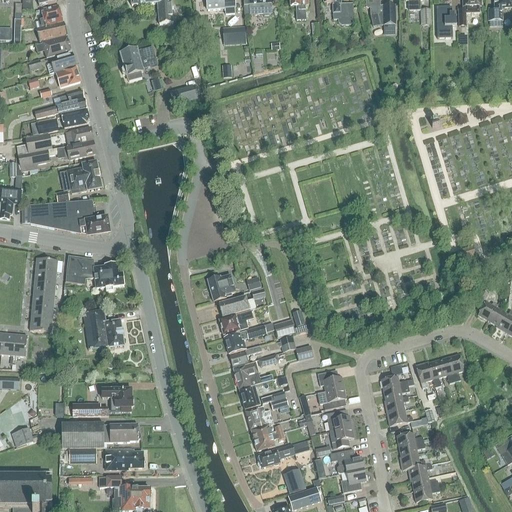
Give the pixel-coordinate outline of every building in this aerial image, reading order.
[(32,0),(22,0),(22,12),(33,13),(32,0)] [(157,0),(143,0),(145,6),(157,5),(159,26),(173,25),(170,0),(165,0),(157,1),(157,0)] [(234,11),(233,0),(206,0),(207,12),(225,11),(225,16),(234,15),(234,11)] [(243,17),(271,16),(271,7),(270,6),(269,0),(248,0),(249,6),(243,6),(243,17)] [(289,0),(290,8),(291,8),(296,8),(296,21),(305,21),(305,7),(308,7),(307,0),(289,0)] [(353,23),(353,20),(353,5),(340,5),(340,0),(323,0),(323,5),(332,5),(333,21),(338,21),(338,24),(342,27),(350,27),(353,23)] [(380,27),(384,27),(394,27),(394,7),(379,8),(379,0),(380,0),(383,0),(382,0),(366,0),(365,1),(365,7),(367,10),(370,10),(370,16),(372,28),(380,27)] [(409,12),(419,12),(420,27),(431,27),(430,10),(420,10),(419,2),(423,2),(423,0),(404,0),(405,2),(408,2),(409,12)] [(458,10),(458,19),(458,28),(466,28),(466,15),(479,14),(479,8),(481,8),(480,0),(461,0),(462,10),(458,10)] [(504,10),(511,9),(511,7),(511,0),(493,0),(494,10),(487,10),(488,23),(502,22),(502,12),(504,12),(504,10)] [(40,22),(41,29),(62,23),(61,21),(62,21),(59,10),(58,10),(58,7),(57,8),(36,13),(36,15),(39,14),(40,14),(43,21),(40,22)] [(451,8),(436,9),(437,40),(452,39),(452,28),(456,28),(456,18),(452,18),(451,8)] [(39,44),(67,38),(63,23),(62,24),(62,23),(41,29),(35,30),(39,44)] [(318,25),(311,25),(312,38),(319,38),(318,25)] [(244,29),(222,30),(223,47),(245,46),(244,29)] [(11,33),(0,33),(0,41),(11,42),(11,33)] [(109,36),(112,48),(121,45),(119,34),(109,36)] [(71,53),(67,38),(39,44),(41,44),(42,46),(35,48),(37,55),(44,53),(46,60),(71,53)] [(157,66),(156,63),(153,49),(137,53),(137,51),(120,55),(123,69),(121,72),(122,76),(125,77),(125,79),(127,79),(128,83),(142,79),(141,74),(144,73),(143,71),(149,70),(151,70),(156,69),(157,66)] [(50,65),(47,66),(46,68),(49,76),(53,75),(55,75),(55,74),(75,68),(72,55),(49,61),(50,65)] [(39,61),(27,65),(30,73),(42,70),(39,61)] [(233,66),(225,66),(225,78),(233,77),(233,66)] [(55,74),(55,75),(60,90),(68,87),(68,88),(80,84),(76,68),(75,68),(55,74)] [(499,77),(488,78),(489,87),(499,87),(499,77)] [(37,80),(28,83),(30,91),(39,88),(37,80)] [(197,102),(193,87),(170,93),(173,108),(197,102)] [(39,93),(41,100),(51,97),(49,91),(39,93)] [(78,111),(86,109),(84,100),(82,93),(67,97),(59,99),(61,107),(34,114),(36,121),(58,116),(58,115),(78,111)] [(0,103),(8,103),(8,94),(0,94),(0,103)] [(85,111),(61,116),(56,117),(57,122),(62,121),(64,130),(87,126),(89,123),(86,110),(85,111)] [(56,120),(36,124),(38,137),(58,133),(56,120)] [(438,127),(436,120),(430,122),(432,129),(438,127)] [(68,148),(93,144),(90,130),(66,135),(68,148)] [(47,152),(52,151),(49,137),(25,140),(26,147),(16,148),(17,157),(19,157),(47,152)] [(67,149),(60,150),(56,151),(58,161),(62,160),(62,162),(68,161),(68,163),(74,162),(74,161),(93,157),(95,155),(93,144),(68,148),(67,149)] [(49,164),(47,152),(19,157),(17,157),(20,175),(38,171),(37,167),(49,164)] [(86,193),(102,190),(102,189),(101,189),(96,165),(97,165),(97,163),(81,166),(82,170),(66,173),(70,193),(71,196),(86,193)] [(20,204),(21,192),(0,190),(0,201),(0,202),(0,206),(0,220),(9,221),(9,216),(12,216),(13,203),(20,204)] [(57,205),(69,203),(67,193),(55,195),(57,205)] [(90,237),(88,222),(95,221),(92,203),(68,205),(68,204),(30,208),(32,226),(56,230),(90,237)] [(106,219),(95,221),(88,222),(90,237),(108,234),(106,219)] [(459,262),(473,258),(471,248),(456,252),(459,262)] [(85,281),(94,280),(92,270),(94,270),(93,262),(68,258),(67,269),(65,284),(84,287),(85,281)] [(36,260),(35,272),(56,274),(57,262),(36,260)] [(104,269),(94,270),(92,270),(94,280),(95,290),(105,289),(106,294),(113,293),(112,288),(123,287),(122,274),(118,275),(117,266),(104,267),(104,269)] [(55,286),(56,274),(35,272),(34,284),(55,286)] [(231,295),(235,294),(230,277),(220,280),(220,279),(207,283),(213,303),(226,300),(226,299),(231,297),(231,295)] [(259,283),(247,286),(249,292),(260,289),(259,283)] [(34,284),(33,296),(54,298),(55,286),(34,284)] [(263,290),(251,293),(253,299),(265,296),(263,290)] [(488,296),(481,292),(472,306),(480,310),(488,296)] [(53,310),(54,298),(33,296),(32,309),(53,310)] [(245,297),(218,305),(222,319),(249,312),(245,297)] [(487,322),(496,307),(492,304),(491,307),(485,303),(477,317),(487,322)] [(487,322),(496,328),(504,314),(496,310),(497,307),(496,307),(487,322)] [(32,309),(30,321),(52,322),(53,310),(32,309)] [(235,317),(236,317),(219,322),(223,337),(240,333),(240,332),(248,330),(246,323),(253,321),(251,312),(235,317)] [(495,329),(505,335),(511,322),(511,313),(510,312),(507,316),(504,314),(496,328),(495,329)] [(107,350),(123,348),(122,338),(123,338),(122,332),(121,332),(120,322),(118,322),(118,323),(106,324),(104,314),(104,313),(86,315),(83,316),(88,352),(107,350)] [(301,314),(293,316),(297,329),(304,327),(301,314)] [(51,335),(52,322),(30,321),(29,333),(51,335)] [(291,322),(273,327),(277,340),(294,335),(291,322)] [(272,326),(267,327),(238,335),(223,339),(228,357),(245,352),(243,342),(248,341),(266,336),(266,334),(274,332),(272,326)] [(305,327),(294,331),(295,336),(307,332),(305,327)] [(1,357),(13,358),(14,337),(2,336),(1,357)] [(27,338),(14,337),(13,358),(25,359),(27,338)] [(279,342),(281,349),(294,345),(292,338),(279,342)] [(296,351),(294,345),(281,349),(282,354),(296,351)] [(248,364),(246,357),(262,353),(260,347),(245,352),(245,354),(229,358),(232,369),(248,364)] [(299,349),(301,361),(315,359),(314,347),(299,349)] [(276,356),(257,362),(260,370),(278,364),(276,356)] [(448,360),(454,384),(460,382),(458,374),(463,373),(459,356),(448,360)] [(104,364),(107,369),(111,370),(115,368),(110,360),(104,364)] [(449,386),(454,384),(448,360),(438,362),(442,379),(447,377),(449,386)] [(438,380),(442,379),(438,362),(428,365),(428,364),(426,364),(431,382),(432,382),(435,390),(440,388),(438,380)] [(431,382),(426,364),(415,368),(420,385),(422,390),(427,389),(425,384),(431,382)] [(266,378),(259,380),(255,365),(233,371),(238,392),(261,385),(267,383),(266,378)] [(401,368),(390,370),(392,377),(402,375),(401,368)] [(324,387),(325,394),(343,390),(341,379),(335,380),(333,373),(317,376),(320,388),(324,387)] [(383,393),(408,388),(414,387),(413,381),(398,384),(397,378),(381,382),(383,393)] [(256,408),(260,407),(255,388),(238,393),(244,412),(256,408)] [(409,394),(408,388),(383,393),(385,403),(402,399),(401,395),(409,394)] [(319,406),(323,405),(325,412),(338,409),(337,403),(345,401),(343,390),(325,394),(317,395),(319,406)] [(131,400),(131,391),(103,391),(103,400),(110,400),(110,413),(131,413),(131,410),(132,410),(132,400),(131,400)] [(269,404),(270,406),(286,401),(283,393),(260,400),(262,406),(269,404)] [(402,399),(385,403),(384,403),(386,416),(404,412),(403,405),(408,404),(407,399),(402,400),(402,399)] [(287,408),(286,401),(270,406),(272,412),(287,408)] [(425,402),(427,414),(434,412),(432,401),(425,402)] [(108,418),(108,410),(99,410),(99,406),(72,407),(72,419),(108,418)] [(310,416),(308,407),(301,409),(304,418),(310,416)] [(245,414),(250,433),(269,427),(274,426),(272,421),(271,418),(270,413),(265,414),(263,408),(245,414)] [(406,419),(404,412),(386,416),(389,428),(407,425),(407,424),(412,423),(411,418),(406,419)] [(329,434),(333,433),(351,429),(349,418),(343,419),(342,413),(325,416),(329,434)] [(138,441),(138,440),(138,428),(137,428),(137,426),(109,427),(103,427),(103,425),(61,426),(61,451),(104,450),(103,445),(129,445),(129,444),(138,444),(138,441)] [(276,436),(283,434),(281,427),(274,429),(275,433),(271,434),(269,427),(250,433),(253,442),(272,437),(272,438),(276,436)] [(351,429),(333,433),(334,439),(330,440),(333,451),(349,448),(347,441),(353,440),(351,429)] [(29,430),(11,436),(16,449),(33,444),(29,430)] [(284,441),(283,434),(276,436),(272,438),(272,437),(253,442),(256,454),(275,448),(273,442),(277,441),(278,443),(284,441)] [(398,450),(423,444),(422,439),(414,440),(413,435),(396,438),(398,450)] [(261,470),(273,467),(275,467),(277,467),(278,465),(280,465),(279,460),(295,456),(293,452),(308,447),(307,443),(258,457),(259,462),(258,464),(259,468),(261,468),(261,470)] [(511,448),(509,443),(497,450),(507,467),(511,464),(511,448)] [(425,450),(423,444),(398,450),(400,459),(399,459),(400,461),(417,458),(416,452),(425,450)] [(353,451),(329,456),(331,464),(337,462),(338,467),(336,470),(337,474),(339,476),(346,474),(363,471),(361,459),(354,460),(353,451)] [(492,457),(489,451),(482,454),(485,461),(492,457)] [(128,471),(144,470),(144,460),(143,460),(143,454),(133,454),(133,452),(121,452),(105,452),(105,453),(105,472),(119,472),(128,472),(128,471)] [(69,453),(69,465),(96,465),(96,453),(69,453)] [(402,472),(407,471),(425,468),(425,467),(424,462),(419,463),(417,458),(400,461),(402,472)] [(410,482),(427,478),(426,472),(432,471),(431,466),(425,467),(425,468),(407,471),(410,482)] [(292,495),(305,491),(299,471),(285,476),(292,495)] [(363,471),(346,474),(347,482),(340,483),(343,495),(361,491),(360,484),(366,483),(363,471)] [(48,511),(49,510),(51,510),(51,477),(0,476),(0,510),(12,511),(11,511),(48,511)] [(94,477),(71,478),(71,486),(94,485),(94,477)] [(114,489),(114,491),(113,491),(113,501),(112,501),(111,511),(148,511),(149,501),(149,490),(138,490),(138,489),(121,489),(121,478),(105,478),(105,479),(99,479),(99,490),(114,489)] [(413,493),(438,488),(437,482),(429,484),(427,478),(410,482),(410,484),(411,483),(413,493)] [(438,488),(413,493),(416,504),(432,501),(431,495),(439,494),(438,488)] [(503,492),(507,498),(511,494),(511,493),(509,488),(503,492)] [(275,511),(294,511),(321,504),(316,489),(287,499),(291,509),(289,510),(288,508),(275,511)] [(332,507),(347,503),(345,495),(330,500),(332,507)]
